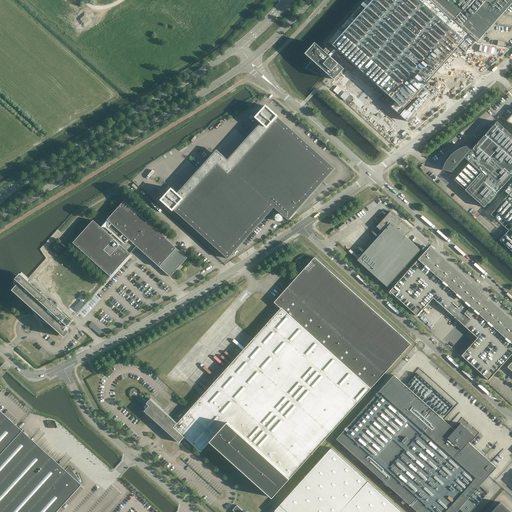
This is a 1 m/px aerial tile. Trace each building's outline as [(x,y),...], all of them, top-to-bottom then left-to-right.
[(430,0),(371,0),(332,43),(402,106),(397,112),(405,119),(429,93),(422,87),(469,35),(430,0)] [(511,0),(431,0),(476,41),(477,42),(511,3),(511,0)] [(312,60),(305,68),(320,76),(325,71),(334,80),(344,69),(328,54),(330,52),(326,48),(324,51),(322,49),(317,44),(307,55),(312,60)] [(384,97),(382,98),(389,105),(391,103),(384,97)] [(172,188),(162,200),(173,210),(228,259),(274,207),(288,220),(335,168),(277,117),(278,116),(266,106),(256,117),(261,122),(228,160),(217,150),(177,193),(172,188)] [(443,169),(443,170),(452,172),(453,171),(465,157),(481,172),(465,190),(484,207),(511,176),(511,135),(497,122),(471,150),(466,146),(464,147),(462,148),(460,148),(458,149),(456,151),(455,152),(453,153),(451,155),(450,157),(448,158),(447,160),(445,163),(444,165),(444,167),(443,169)] [(509,194),(491,214),(508,230),(500,240),(511,251),(511,183),(505,191),(509,194)] [(106,220),(100,227),(92,220),(72,243),(109,276),(130,254),(129,253),(135,246),(158,267),(169,277),(186,258),(123,201),(106,220)] [(357,260),(387,287),(421,250),(405,236),(411,230),(390,211),(376,226),(382,232),(357,260)] [(511,321),(476,289),(429,247),(423,255),(390,290),(418,315),(434,297),(447,309),(478,337),(462,355),(489,380),(511,354),(511,321)] [(273,498),(290,478),(371,389),(411,343),(315,256),(274,302),(281,308),(178,423),(150,399),(146,403),(149,406),(144,411),(179,443),(185,437),(201,452),(210,441),(273,498)] [(49,301),(28,283),(18,273),(13,279),(18,283),(16,285),(15,284),(10,290),(62,337),(68,332),(63,327),(64,325),(65,326),(70,320),(54,305),(53,304),(52,303),(51,302),(49,301)] [(85,317),(94,305),(91,302),(91,301),(89,300),(83,307),(84,308),(80,313),(85,317)] [(92,321),(89,324),(100,335),(103,332),(92,321)] [(394,375),(336,439),(417,511),(456,511),(496,468),(468,442),(475,436),(461,423),(455,430),(394,375)] [(0,453),(21,430),(0,411),(0,453)] [(21,430),(0,453),(0,511),(55,511),(80,484),(65,470),(62,473),(28,442),(31,439),(21,430)] [(402,511),(331,448),(274,511),(275,511),(274,511),(402,511)] [(511,511),(500,502),(491,511),(511,511)]
